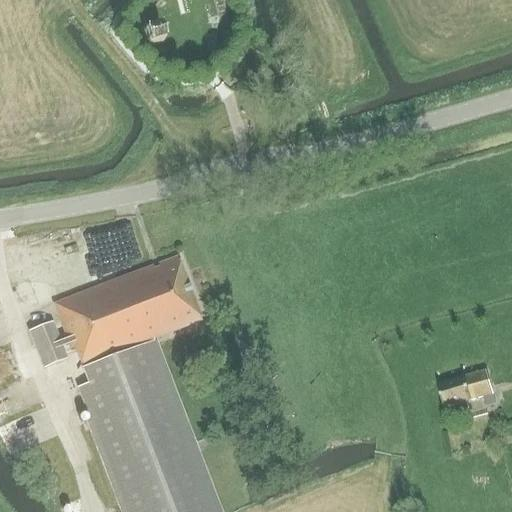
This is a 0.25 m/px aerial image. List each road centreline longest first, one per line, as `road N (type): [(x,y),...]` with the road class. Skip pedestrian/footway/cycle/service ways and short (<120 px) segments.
road 1 (tertiary): [(0,219),(249,170),(511,98)]
road 2 (track): [(78,12),(212,178)]
